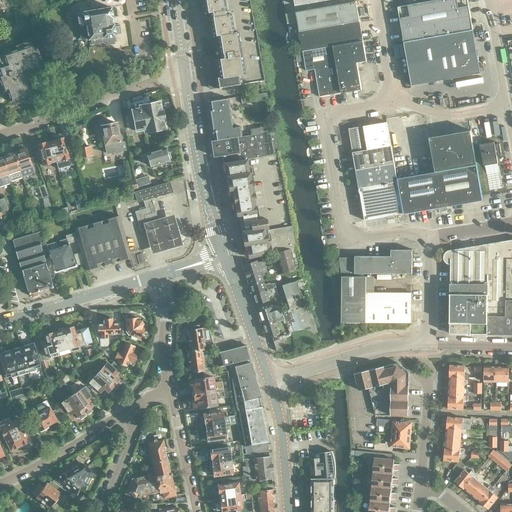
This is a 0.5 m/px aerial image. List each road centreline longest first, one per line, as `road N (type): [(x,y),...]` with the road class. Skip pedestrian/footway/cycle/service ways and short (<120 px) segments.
road 1 (unclassified): [(392,101),(343,110),(327,122),(341,226),(354,237),(403,231),(429,238)]
road 2 (residential): [(184,75),(0,136)]
road 3 (tertiary): [(223,255),(184,75)]
road 4 (residential): [(0,322),(158,276)]
road 5 (unclassified): [(268,382),(383,345),(426,343)]
road 6 (residential): [(0,486),(135,411)]
road 7 (tertiary): [(268,382),(223,255)]
road 8 (tertiary): [(289,511),(268,382)]
road 9 (residential): [(197,511),(167,389)]
